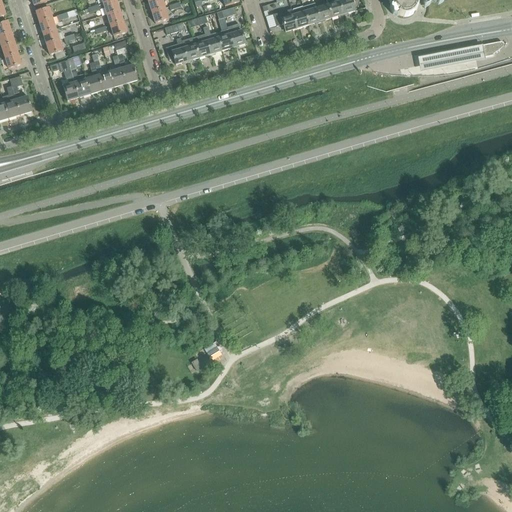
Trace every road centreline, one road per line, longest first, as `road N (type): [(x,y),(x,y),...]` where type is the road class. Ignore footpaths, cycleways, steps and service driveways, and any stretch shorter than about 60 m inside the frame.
road 1 (residential): [(0,247),(511,97)]
road 2 (tertiary): [(84,143),(391,54),(509,29)]
road 3 (residential): [(272,65),(371,34),(378,24),(373,0)]
road 4 (residential): [(17,0),(58,128)]
